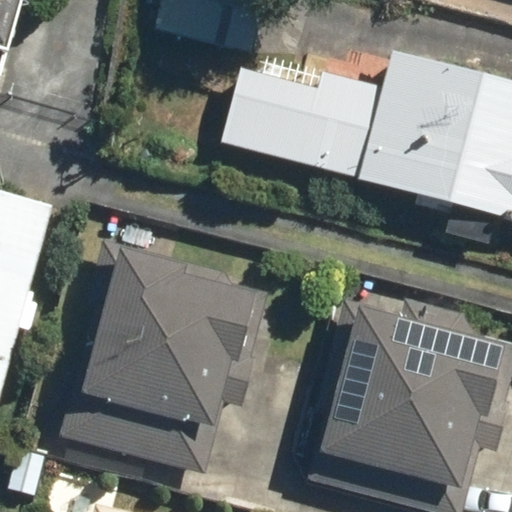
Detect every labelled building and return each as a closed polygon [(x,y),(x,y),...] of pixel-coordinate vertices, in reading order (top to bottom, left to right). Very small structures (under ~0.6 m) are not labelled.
[(0,0),(0,47),(35,59),(54,0),(0,0)] [(162,0),(155,29),(254,54),(267,0),(162,0)] [(395,90),(332,75),(314,147),(511,195),(511,61),(408,37),(395,90)] [(73,162),(0,138),(0,379),(3,380),(73,162)] [(293,274),(142,234),(94,410),(245,450),(293,274)] [(463,511),(511,345),(511,330),(366,288),(312,472),(450,511),(463,511)] [(139,511),(88,501),(85,511),(139,511)]
